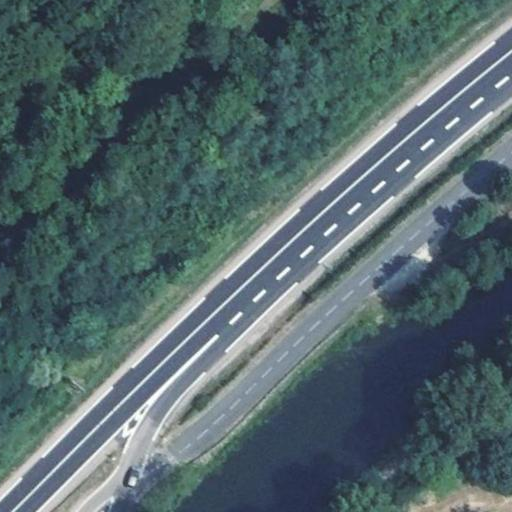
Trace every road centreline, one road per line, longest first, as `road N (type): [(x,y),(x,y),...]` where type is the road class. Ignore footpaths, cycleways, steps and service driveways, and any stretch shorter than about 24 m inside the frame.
road 1 (tertiary): [(511,155),(156,478),(122,492)]
road 2 (primary): [(15,511),(374,167)]
road 3 (primary): [(122,492),(144,434),(374,167)]
road 4 (primary): [(374,167),(511,52)]
